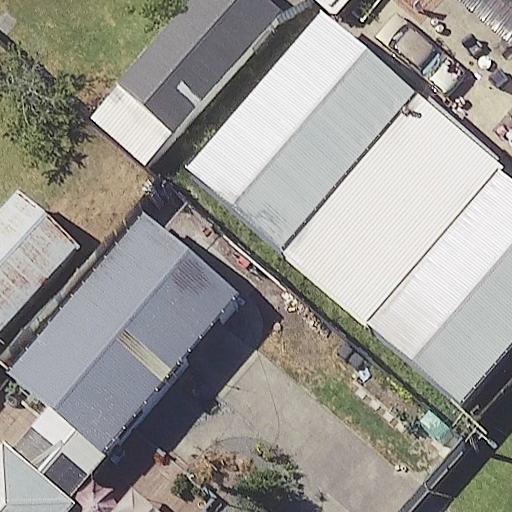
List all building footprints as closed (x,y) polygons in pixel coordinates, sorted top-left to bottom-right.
[(283,18),(262,0),(196,0),(117,92),(175,142),(283,18)] [(511,185),(320,21),(186,176),(463,413),(511,356),(511,185)] [(0,336),(78,249),(17,196),(0,214),(0,336)] [(240,300),(142,218),(8,378),(106,460),(240,300)] [(0,511),(70,511),(72,510),(0,448),(0,511)]
